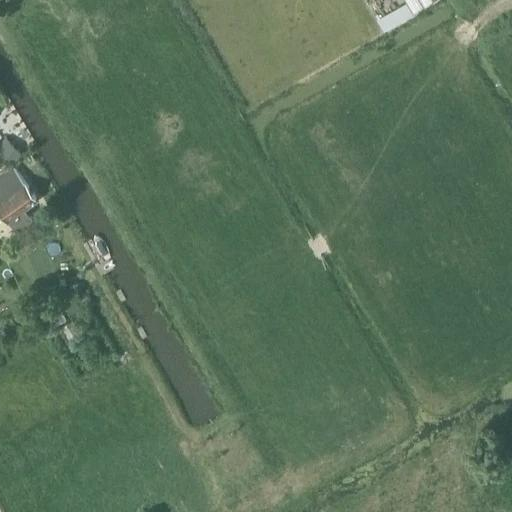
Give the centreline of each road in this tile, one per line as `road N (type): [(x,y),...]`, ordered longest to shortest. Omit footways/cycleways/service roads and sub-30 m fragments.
road 1 (trunk): [(6,0),(163,230),(339,511)]
road 2 (trunk): [(398,511),(89,0)]
